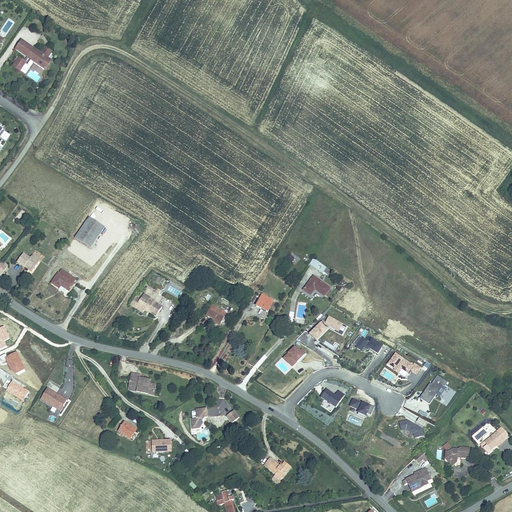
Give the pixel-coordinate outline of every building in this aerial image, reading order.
[(33,49),(22,41),(16,50),(27,57),(24,61),(19,58),(13,66),(20,71),(29,59),(30,57),(43,66),(48,59),(47,59),(52,52),(45,47),(41,54),(37,51),(36,53),(32,50),(33,49)] [(51,61),(48,59),(43,66),(30,57),(29,59),(45,70),(51,61)] [(90,248),(105,227),(89,217),(75,238),(90,248)] [(40,262),(33,256),(31,258),(24,253),(19,260),(26,266),(27,264),(35,269),(40,262)] [(327,268),(313,257),(309,264),(323,274),(327,268)] [(4,260),(0,264),(0,272),(2,274),(9,265),(4,260)] [(61,269),(58,273),(74,283),(76,279),(61,269)] [(74,283),(58,273),(52,283),(59,288),(61,285),(69,290),(74,283)] [(324,297),(330,289),(314,277),(303,290),(310,295),(315,290),(324,297)] [(69,290),(61,285),(59,288),(58,289),(66,294),(69,290)] [(262,296),(256,306),(259,308),(262,307),(268,310),(273,301),(262,296)] [(141,299),(136,307),(143,311),(145,308),(149,310),(149,311),(156,316),(162,307),(154,302),(154,301),(150,299),(149,301),(145,302),(141,299)] [(213,320),(214,321),(218,320),(221,322),(227,312),(213,304),(207,314),(214,318),(213,320)] [(327,316),(323,325),(339,331),(342,322),(327,316)] [(315,341),(328,328),(320,321),(308,333),(315,341)] [(344,334),(348,326),(343,323),(339,331),(344,334)] [(378,354),(384,345),(371,337),(368,341),(359,334),(352,344),(361,351),(363,348),(367,351),(369,348),(378,354)] [(294,345),(282,357),(292,367),(304,355),(294,345)] [(390,349),(384,345),(381,350),(383,352),(380,356),(383,358),(390,349)] [(395,351),(388,363),(396,369),(395,370),(406,377),(408,374),(409,375),(412,370),(417,374),(422,367),(415,363),(414,364),(395,351)] [(426,371),(431,364),(426,361),(421,368),(426,371)] [(157,383),(150,382),(146,381),(147,378),(140,376),(141,373),(133,371),(130,384),(138,386),(138,389),(154,393),(157,383)] [(433,383),(422,398),(430,404),(437,394),(444,384),(446,385),(448,381),(438,375),(433,383)] [(422,398),(433,383),(431,382),(421,397),(422,398)] [(444,384),(437,394),(441,396),(447,387),(446,385),(444,384)] [(47,387),(39,399),(60,411),(67,399),(47,387)] [(335,407),(345,394),(338,389),(335,394),(326,388),(320,397),(335,407)] [(351,398),(348,409),(367,414),(370,403),(351,398)] [(208,408),(197,409),(198,418),(193,418),(193,427),(197,426),(197,428),(202,428),(206,424),(205,420),(204,419),(205,418),(209,417),(208,408)] [(228,416),(234,423),(241,418),(235,411),(228,416)] [(398,421),(402,433),(411,430),(414,439),(424,436),(420,422),(410,425),(408,418),(398,421)] [(119,431),(131,439),(137,430),(125,422),(119,431)] [(487,445),(484,448),(488,452),(491,450),(491,449),(497,444),(498,445),(508,436),(501,427),(484,441),(487,445)] [(152,451),(172,451),(172,440),(152,440),(152,451)] [(457,448),(452,447),(448,449),(445,449),(444,456),(446,458),(449,458),(453,460),(457,461),(457,456),(461,457),(469,457),(470,446),(459,446),(457,448)] [(429,457),(423,449),(415,456),(419,461),(424,457),(426,459),(429,457)] [(291,467),(285,462),(281,466),(270,457),(264,463),(276,473),(273,476),(279,481),(291,467)] [(406,477),(411,487),(421,483),(422,485),(428,482),(427,479),(430,478),(424,466),(415,471),(415,472),(406,477)] [(192,490),(197,487),(193,481),(188,483),(192,490)] [(222,492),(222,494),(224,499),(218,501),(217,501),(218,505),(224,503),(227,511),(234,511),(231,500),(235,500),(232,489),(222,492)] [(256,503),(248,496),(246,497),(247,501),(254,506),(256,503)]
